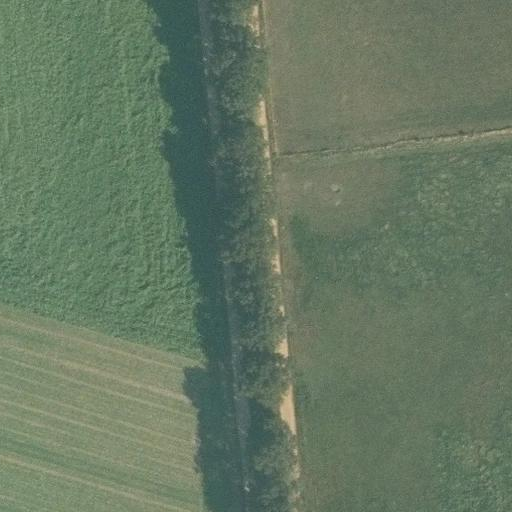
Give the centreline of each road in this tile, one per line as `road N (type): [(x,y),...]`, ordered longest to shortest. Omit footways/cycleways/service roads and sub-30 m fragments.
road 1 (track): [(253,511),(202,0)]
road 2 (track): [(253,0),(299,511)]
